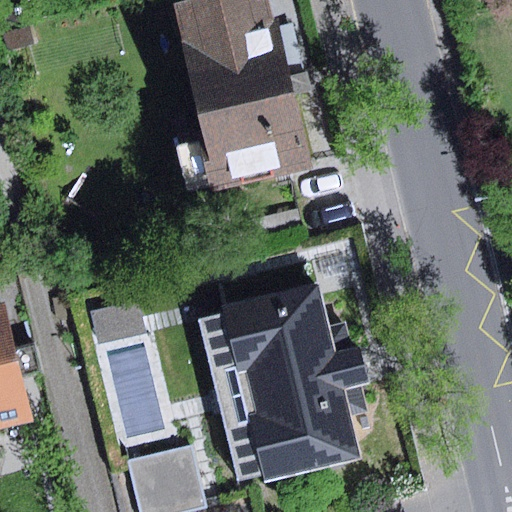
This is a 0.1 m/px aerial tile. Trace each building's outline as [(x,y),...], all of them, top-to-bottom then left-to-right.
[(272,0),(181,0),(172,2),(205,141),(180,146),(191,195),(311,168),(272,0)] [(33,27),(4,34),(9,53),(38,46),(33,27)] [(298,209),(247,222),(254,249),(305,236),(298,209)] [(318,283),(220,308),(265,484),(363,460),(352,419),(370,414),(347,321),(329,326),(318,283)] [(5,302),(0,302),(0,430),(34,422),(5,302)] [(139,302),(92,314),(100,345),(147,334),(139,302)] [(191,446),(128,461),(140,511),(184,511),(206,507),(191,446)]
